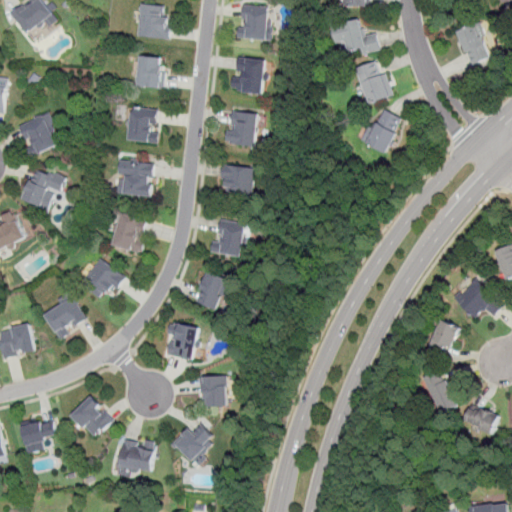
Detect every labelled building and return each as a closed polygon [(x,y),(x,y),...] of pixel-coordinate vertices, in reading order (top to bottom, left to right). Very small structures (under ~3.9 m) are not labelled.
[(57,16),(44,0),(28,0),(11,14),(30,38),(57,16)] [(346,0),(346,8),(371,8),(371,0),(346,0)] [(172,6),(143,4),(140,38),(170,40),(172,6)] [(273,40),(275,7),(244,5),(242,39),(273,40)] [(378,33),(366,36),(361,19),(337,26),(347,59),(383,48),(378,33)] [(473,68),(492,60),(478,24),(459,32),(473,68)] [(139,56),(138,87),(166,89),(168,58),(139,56)] [(265,94),(269,59),(239,56),(235,91),(265,94)] [(355,70),(366,106),(392,99),(382,63),(355,70)] [(0,111),(9,112),(10,83),(0,82),(0,111)] [(158,143),(161,111),(133,108),(130,140),(158,143)] [(388,154),(404,121),(381,109),(364,142),(388,154)] [(261,113),(233,110),(229,144),(257,147),(261,113)] [(37,157),(62,145),(48,115),(23,127),(37,157)] [(157,163),(123,160),(119,195),(154,198),(157,163)] [(256,168),(226,165),(223,194),(254,197),(256,168)] [(58,191),(63,193),(67,180),(36,170),(25,202),(51,210),(58,191)] [(15,212),(0,219),(0,252),(28,239),(15,212)] [(121,215),(115,248),(145,253),(151,220),(121,215)] [(244,258),(249,225),(221,221),(215,254),(244,258)] [(511,279),(498,251),(511,245),(511,279)] [(129,273),(113,260),(105,269),(100,265),(83,286),(105,303),(129,273)] [(219,312),(232,281),(210,272),(197,302),(219,312)] [(503,306),(478,280),(457,301),(476,320),(488,308),(495,315),(503,306)] [(45,317),(66,339),(90,317),(70,294),(45,317)] [(462,328),(443,320),(430,351),(449,359),(462,328)] [(196,361),(203,327),(174,321),(168,355),(196,361)] [(0,329),(7,358),(39,351),(32,323),(0,329)] [(459,407),(447,371),(428,377),(439,413),(459,407)] [(204,377),(204,408),(231,408),(231,377),(204,377)] [(74,417),(97,440),(117,420),(94,397),(74,417)] [(502,423),(479,405),(468,419),(491,437),(502,423)] [(48,450),(46,439),(59,436),(56,417),(23,423),(29,453),(48,450)] [(218,438),(199,420),(176,443),(194,462),(218,438)] [(0,457),(8,456),(2,425),(0,425),(0,457)] [(158,445),(125,444),(125,470),(157,471),(158,445)] [(473,511),(511,511),(510,502),(473,507),(473,511)]
